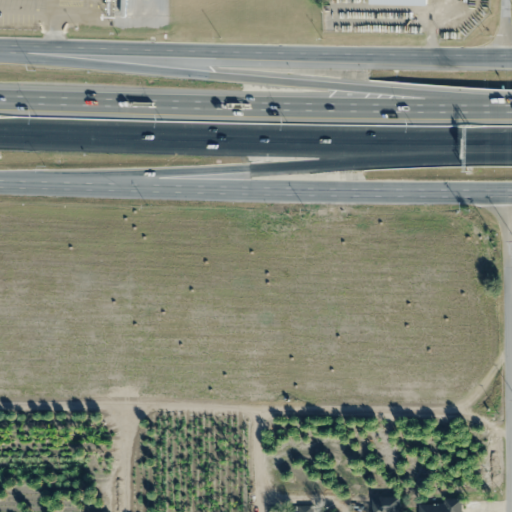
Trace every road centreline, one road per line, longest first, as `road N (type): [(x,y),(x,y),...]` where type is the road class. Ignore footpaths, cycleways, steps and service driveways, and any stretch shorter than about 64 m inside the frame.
road 1 (secondary): [(511,60),(0,49)]
road 2 (secondary): [(0,183),(511,191)]
road 3 (motorway): [(0,182),(486,148)]
road 4 (motorway): [(0,135),(486,148)]
road 5 (motorway): [(422,111),(0,53)]
road 6 (motorway): [(422,111),(0,97)]
road 7 (tertiary): [(506,191),(508,511)]
